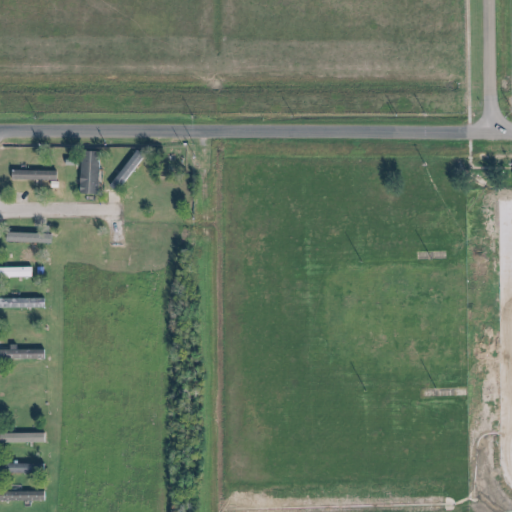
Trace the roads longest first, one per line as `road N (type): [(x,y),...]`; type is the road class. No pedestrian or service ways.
road 1 (residential): [(486,133),(0,132)]
road 2 (tertiary): [(486,133),(484,0)]
